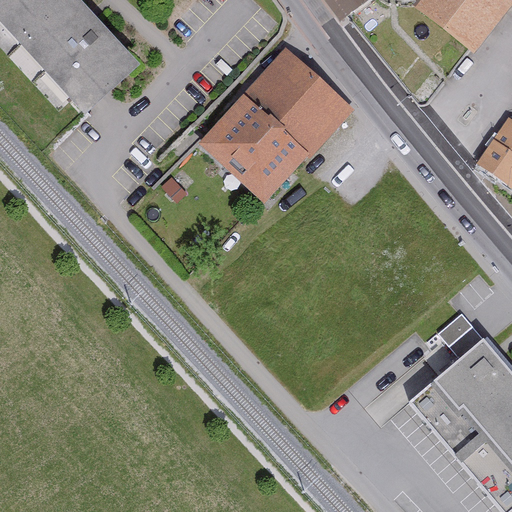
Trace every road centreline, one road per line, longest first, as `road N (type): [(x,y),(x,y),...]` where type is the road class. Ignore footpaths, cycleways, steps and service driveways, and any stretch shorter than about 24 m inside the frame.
road 1 (residential): [(386,511),(78,184),(179,62)]
road 2 (secondary): [(306,0),(511,262)]
